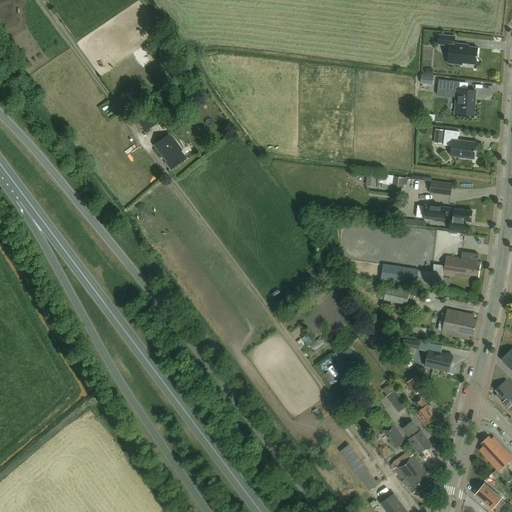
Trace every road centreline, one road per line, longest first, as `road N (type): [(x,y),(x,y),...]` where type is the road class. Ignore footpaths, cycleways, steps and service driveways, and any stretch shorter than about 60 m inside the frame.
road 1 (trunk): [(320,511),(0,115)]
road 2 (trunk): [(260,511),(24,201)]
road 3 (trunk): [(24,201),(133,402),(208,511)]
road 4 (tertiary): [(471,403),(511,179)]
